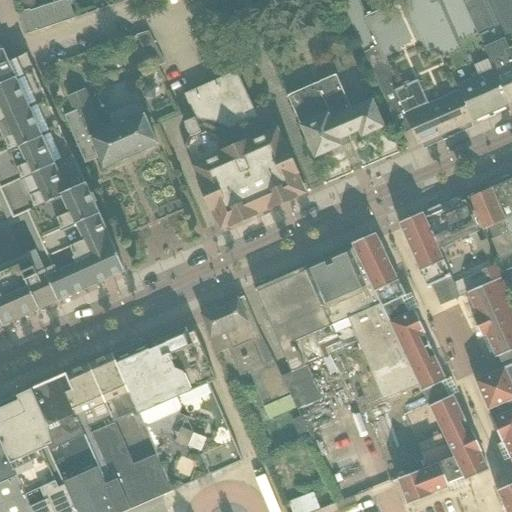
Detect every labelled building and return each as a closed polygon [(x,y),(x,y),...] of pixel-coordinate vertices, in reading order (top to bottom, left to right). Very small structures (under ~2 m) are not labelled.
[(67,0),(63,0),(54,3),(30,11),(29,9),(18,13),(25,35),(74,19),(67,0)] [(471,122),(442,54),(422,51),(399,1),(366,16),(358,0),(351,0),(342,4),(383,95),(394,90),(418,145),(471,122)] [(460,0),(401,0),(399,1),(422,51),(442,54),(471,122),(481,118),(483,118),(484,118),(487,117),(490,115),(492,114),(494,112),(508,106),(460,0)] [(460,0),(508,106),(511,104),(511,58),(486,0),(460,0)] [(511,0),(486,0),(511,58),(511,0)] [(135,36),(152,69),(164,63),(148,32),(135,36)] [(125,271),(27,54),(8,62),(2,50),(0,45),(0,327),(40,309),(39,308),(57,300),(57,301),(125,271)] [(144,75),(147,82),(155,85),(164,81),(158,68),(144,75)] [(199,184),(198,184),(210,212),(211,211),(217,224),(226,220),(229,227),(257,215),(259,220),(270,215),(268,210),(297,198),(293,191),(303,187),(297,174),(298,173),(286,146),(285,146),(273,118),(260,123),(236,71),(184,94),(194,118),(183,123),(190,137),(188,138),(184,148),(192,165),(191,166),(199,184)] [(384,127),(375,109),(371,98),(350,108),(335,74),(334,74),(287,95),(295,113),(314,158),(341,146),(338,140),(359,131),(361,137),(384,127)] [(99,157),(104,168),(131,156),(116,123),(101,129),(90,104),(65,115),(85,163),(99,157)] [(143,111),(116,123),(131,156),(157,145),(143,111)] [(511,179),(495,187),(489,189),(503,220),(511,240),(511,179)] [(504,270),(511,267),(511,240),(503,220),(489,189),(469,198),(483,230),(491,227),(494,234),(489,236),(500,260),(504,270)] [(464,200),(425,217),(439,248),(440,248),(446,262),(453,277),(451,278),(453,283),(481,271),(475,259),(486,254),(476,232),(478,231),(472,218),(464,200)] [(440,306),(454,300),(452,296),(456,294),(458,298),(467,295),(476,315),(472,317),(481,338),(485,336),(495,358),(511,350),(511,304),(495,265),(481,271),(453,283),(451,278),(453,277),(446,262),(440,248),(439,248),(425,217),(425,218),(422,213),(398,224),(426,288),(431,286),(440,306)] [(250,371),(249,372),(255,386),(263,404),(289,392),(297,410),(322,399),(307,366),(361,342),(385,398),(418,384),(453,457),(397,479),(407,505),(432,496),(431,495),(448,488),(450,493),(464,488),(462,483),(471,479),(489,470),(481,454),(482,453),(470,429),(469,429),(452,393),(457,391),(450,377),(445,379),(424,335),(425,334),(414,311),(418,309),(411,295),(406,298),(384,252),(375,234),(351,244),(353,249),(255,291),(280,348),(290,372),(281,376),(261,336),(252,315),(244,297),(222,306),(250,371)] [(239,376),(249,372),(250,371),(222,306),(201,315),(210,336),(208,337),(216,354),(227,349),(239,376)] [(243,461),(209,384),(216,381),(194,331),(187,334),(185,330),(161,341),(163,345),(149,350),(147,347),(115,361),(138,412),(156,455),(171,491),(172,491),(173,491),(243,461)] [(138,412),(115,361),(113,354),(114,354),(114,353),(65,374),(71,387),(64,390),(117,511),(124,511),(165,495),(164,493),(152,464),(136,471),(114,422),(138,412)] [(491,419),(501,443),(497,444),(504,458),(509,456),(511,463),(511,484),(496,491),(505,511),(511,511),(511,364),(511,365),(509,360),(499,364),(501,369),(474,381),(487,411),(490,410),(493,418),(491,419)] [(117,511),(64,390),(71,387),(65,374),(31,389),(32,390),(31,390),(47,424),(51,443),(48,445),(62,475),(77,511),(117,511)] [(51,443),(47,424),(31,390),(30,391),(22,394),(21,393),(0,402),(0,442),(1,445),(31,511),(77,511),(62,475),(48,445),(51,443)] [(264,407),(269,418),(295,407),(290,397),(264,407)] [(0,510),(0,511),(11,511),(0,486),(0,483),(4,482),(17,511),(31,511),(1,445),(0,442),(0,510)] [(294,511),(310,511),(322,508),(316,491),(291,500),(294,511)]
